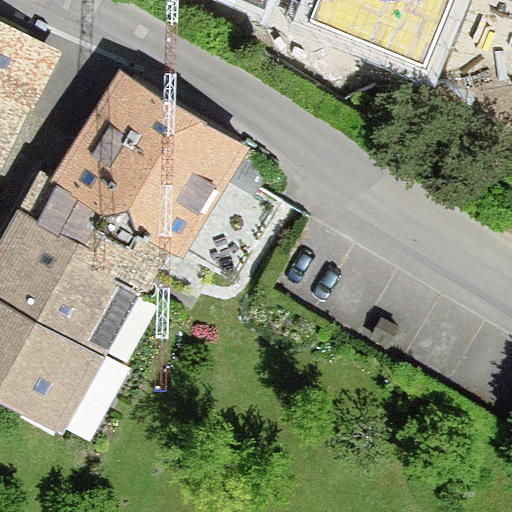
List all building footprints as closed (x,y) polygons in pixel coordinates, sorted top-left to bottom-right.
[(383,0),(251,0),(293,18),(304,3),(347,41),(383,0)] [(0,82),(34,100),(58,50),(0,19),(0,82)] [(188,251),(250,147),(132,77),(70,181),(177,244),(188,251)] [(0,170),(34,100),(0,82),(0,170)] [(155,288),(177,244),(70,181),(55,173),(32,220),(146,282),(155,288)] [(146,282),(32,220),(0,279),(0,391),(67,427),(146,282)]
